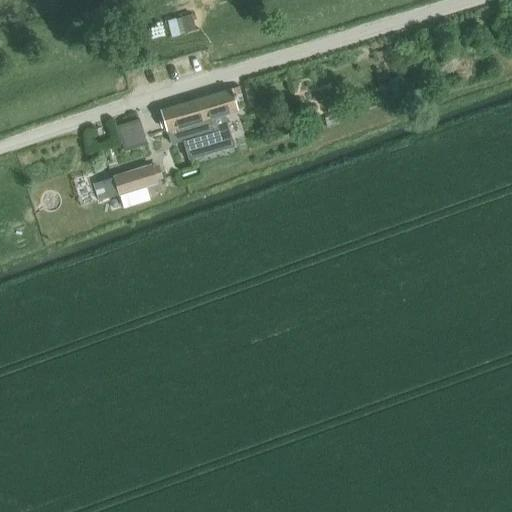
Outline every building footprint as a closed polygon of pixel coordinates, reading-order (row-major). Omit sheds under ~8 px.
[(194,13),(167,19),(170,36),(198,31),(194,13)] [(385,54),(376,55),(378,64),(387,63),(385,54)] [(233,147),(232,142),(224,114),(237,109),(233,98),(235,97),(234,95),(232,95),(230,89),(160,110),(170,144),(182,141),(187,158),(187,160),(233,147)] [(138,119),(116,127),(124,151),(138,147),(136,140),(144,138),(138,119)] [(114,178),(113,178),(118,194),(156,182),(155,181),(152,169),(151,168),(151,167),(114,178)] [(113,178),(93,185),(98,200),(118,194),(113,178)]
